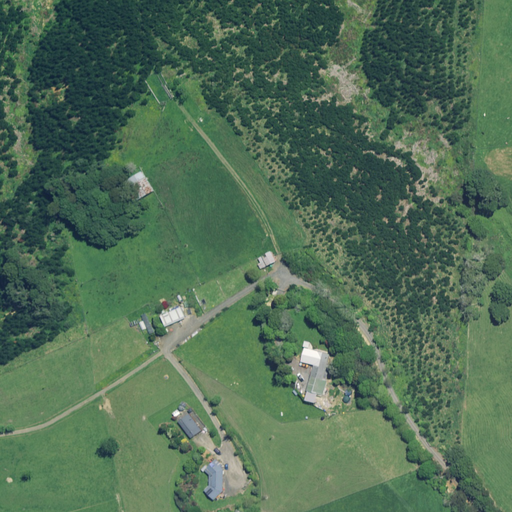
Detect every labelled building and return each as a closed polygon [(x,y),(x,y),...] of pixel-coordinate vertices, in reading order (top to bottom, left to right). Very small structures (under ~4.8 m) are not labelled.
[(277,262),(273,252),(260,258),(262,263),(259,264),(261,269),(277,262)] [(180,305),(178,306),(171,309),(172,311),(162,316),(167,327),(186,318),(180,305)] [(153,310),(143,315),(152,334),(161,330),(153,310)] [(331,354),(314,350),(312,361),(316,362),(310,391),(320,393),(319,397),(325,399),(332,365),(329,365),(331,354)] [(203,430),(190,413),(179,421),(192,438),(203,430)] [(210,476),(211,486),(207,491),(217,501),(226,490),(225,469),(222,467),(218,461),(206,469),(210,476)]
